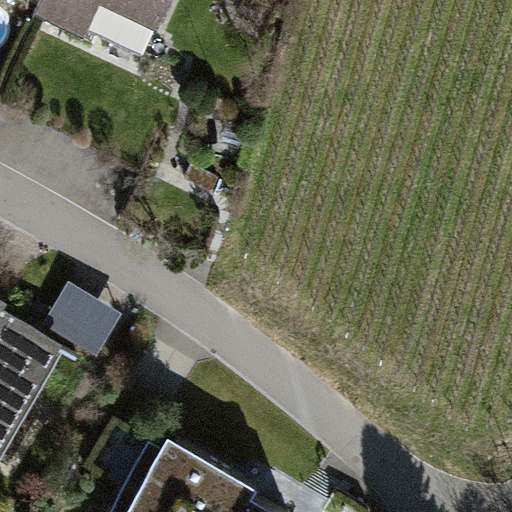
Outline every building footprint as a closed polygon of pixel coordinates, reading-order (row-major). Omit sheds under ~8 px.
[(54,0),(4,0),(46,19),(54,0)] [(181,0),(55,0),(46,20),(150,67),(181,0)] [(73,279),(47,322),(101,355),(128,312),(73,279)] [(0,300),(0,477),(11,484),(88,351),(0,300)] [(237,511),(250,490),(111,411),(53,511),(237,511)]
